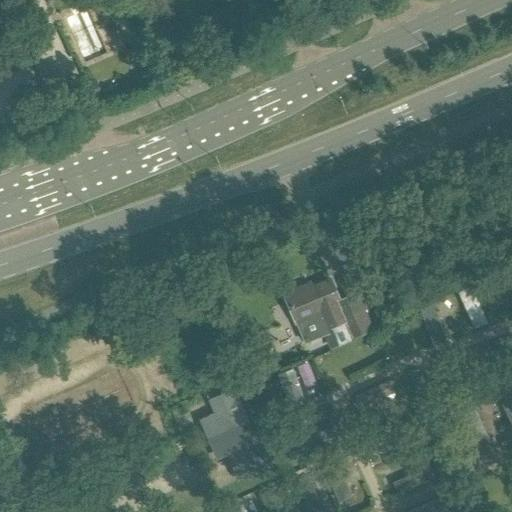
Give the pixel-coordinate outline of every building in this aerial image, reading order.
[(8,25),(4,16),(0,7),(0,43),(3,51),(23,42),(14,22),(8,25)] [(92,96),(102,92),(97,82),(88,86),(92,96)] [(309,286),(285,297),(297,325),(305,343),(326,335),(332,349),(372,332),(357,296),(339,304),(330,282),(311,290),(309,286)] [(278,369),(271,353),(246,364),(247,367),(240,370),(245,381),(252,378),(252,380),(278,369)] [(214,413),(199,420),(216,460),(227,456),(238,482),(273,467),(252,419),(250,420),(246,413),(272,401),(264,383),(237,395),(234,389),(208,400),(214,413)]
